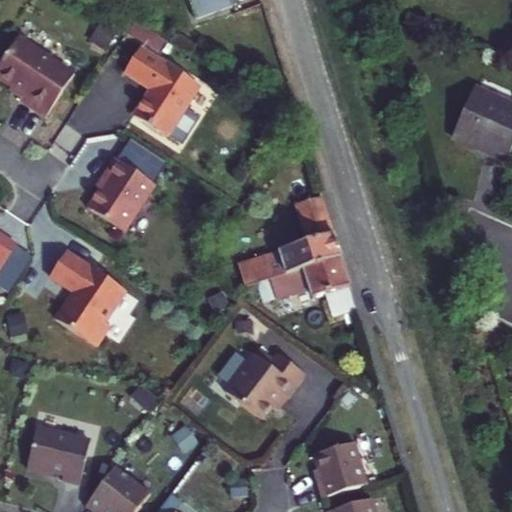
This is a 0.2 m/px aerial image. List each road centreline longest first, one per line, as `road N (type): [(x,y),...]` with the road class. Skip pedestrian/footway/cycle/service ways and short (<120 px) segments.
road 1 (residential): [(290,0),(401,359)]
road 2 (residential): [(447,511),(401,359)]
